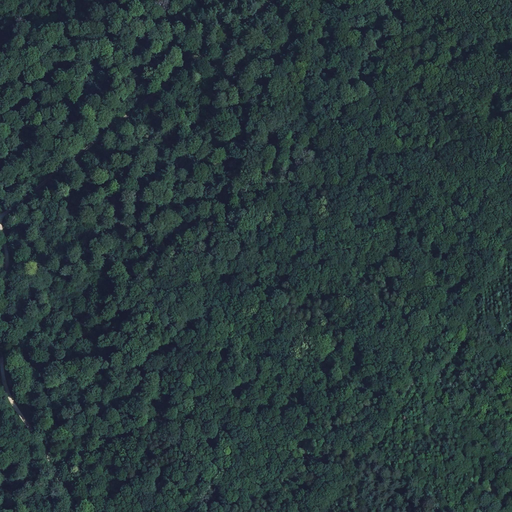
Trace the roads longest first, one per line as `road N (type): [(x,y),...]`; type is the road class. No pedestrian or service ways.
road 1 (track): [(0,229),(8,273),(2,377),(76,511)]
road 2 (track): [(0,225),(202,54)]
